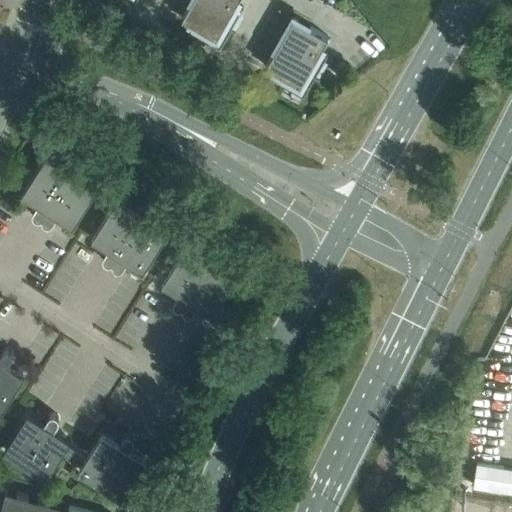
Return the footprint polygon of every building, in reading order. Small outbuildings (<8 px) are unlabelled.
[(220,47),(243,5),(236,1),(236,0),(190,0),(182,16),(199,25),(194,33),(220,47)] [(303,95),(327,53),(320,49),(328,35),(293,15),(266,64),(282,73),(278,80),(303,95)] [(41,216),(71,169),(58,160),(57,161),(46,154),(40,164),(39,164),(29,180),(29,181),(23,191),(34,198),(33,198),(38,201),(33,208),(33,209),(33,210),(33,211),(33,212),(33,213),(34,214),(35,215),(36,216),(37,216),(38,216),(40,216),(41,216)] [(79,212),(89,196),(89,195),(96,185),(85,178),(71,169),(41,216),(42,216),(42,217),(43,219),(43,220),(44,221),(45,222),(47,222),(49,222),(51,222),(52,221),(53,221),(53,220),(57,213),(61,216),(61,215),(72,222),(79,212)] [(112,260),(142,214),(128,205),(117,198),(110,209),(99,225),(100,225),(93,235),(104,242),(104,243),(108,245),(104,252),(103,253),(103,255),(103,256),(104,258),(104,259),(105,259),(106,260),(107,261),(108,261),(110,261),(111,260),(112,260)] [(160,240),(166,230),(155,223),(156,223),(142,214),(112,260),(113,261),(113,262),(113,263),(113,264),(114,265),(115,266),(117,267),(118,267),(119,267),(121,266),(122,266),(123,265),(128,258),(132,260),(143,267),(149,257),(150,257),(160,240)] [(182,305),(212,258),(198,250),(187,243),(180,253),(170,270),(163,280),(174,287),(178,290),(174,297),(173,298),(173,299),(173,300),(173,301),(174,302),(174,303),(175,304),(177,305),(178,305),(180,305),(181,305),(182,305)] [(230,285),(237,274),(226,268),(226,267),(212,258),(182,305),(183,305),(183,307),(183,308),(184,309),(185,310),(186,311),(187,311),(188,312),(190,312),(191,311),(192,311),(193,310),(193,309),(198,302),(202,305),(213,312),(220,301),(230,285)] [(17,383),(24,373),(13,366),(8,363),(12,356),(13,355),(13,354),(13,352),(13,351),(12,350),(12,349),(11,348),(10,348),(9,347),(7,347),(5,347),(4,348),(3,349),(2,349),(0,352),(0,409),(7,400),(17,384),(17,383)] [(77,449),(67,442),(70,437),(59,430),(54,427),(59,420),(59,418),(60,417),(59,416),(59,415),(59,414),(58,414),(57,412),(55,412),(54,411),(52,411),(50,412),(49,413),(49,414),(44,421),(40,418),(39,418),(29,411),(22,421),(11,438),(12,438),(5,448),(16,455),(15,455),(35,468),(35,467),(46,474),(53,464),(62,450),(72,457),(77,449)] [(138,467),(145,457),(134,450),(129,447),(133,440),(134,439),(134,438),(134,436),(134,435),(133,434),(133,433),(131,432),(130,431),(128,431),(126,431),(125,432),(124,433),(123,434),(119,440),(114,437),(114,438),(103,431),(96,441),(87,455),(77,449),(72,457),(83,463),(79,468),(90,476),(110,488),(110,487),(121,494),(128,484),(138,468),(138,467)] [(511,465),(477,460),(474,484),(511,489),(511,465)] [(100,511),(6,488),(0,511),(100,511)]
